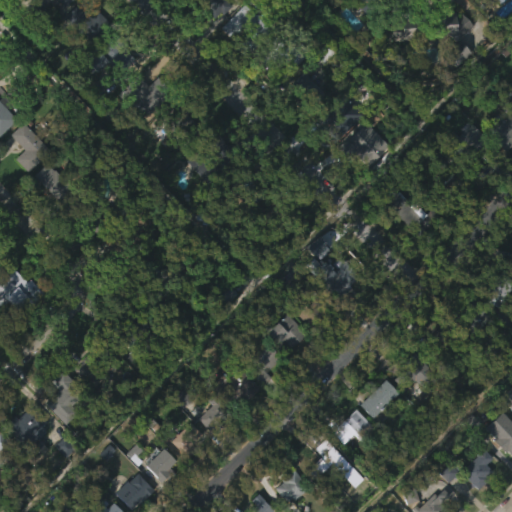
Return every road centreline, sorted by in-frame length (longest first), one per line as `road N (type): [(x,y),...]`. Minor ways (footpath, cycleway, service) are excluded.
road 1 (residential): [(128,0),(416,288)]
road 2 (residential): [(185,511),(416,288)]
road 3 (residential): [(0,190),(70,272),(69,296),(9,366)]
road 4 (residential): [(416,288),(511,194)]
